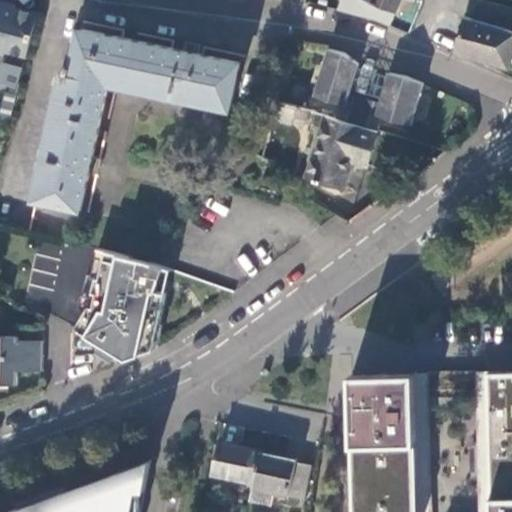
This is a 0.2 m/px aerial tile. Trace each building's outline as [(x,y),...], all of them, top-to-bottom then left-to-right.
[(355,0),(351,12),(387,22),(393,8),(397,9),(401,0),(355,0)] [(0,6),(0,51),(26,58),(38,12),(6,2),(4,7),(0,6)] [(511,27),(465,15),(455,51),(511,66),(511,65),(511,27)] [(37,197),(82,206),(91,170),(99,171),(101,158),(94,156),(108,89),(116,90),(118,83),(231,107),(241,61),(200,52),(201,43),(188,40),(185,49),(82,27),(74,64),(68,63),(66,70),(65,70),(37,197)] [(412,123),(425,81),(408,74),(390,70),(380,99),(351,90),(360,61),(346,50),(329,46),(315,93),(341,101),(336,116),(379,129),(382,114),(412,123)] [(0,61),(0,85),(14,90),(21,68),(0,61)] [(369,162),(379,129),(336,116),(329,114),(311,175),(346,185),(355,159),(369,162)] [(131,255),(99,247),(92,274),(87,273),(79,305),(85,309),(74,326),(75,327),(76,328),(98,341),(101,343),(114,350),(116,351),(118,352),(125,357),(129,356),(132,355),(155,347),(167,291),(158,289),(166,266),(173,269),(173,268),(148,259),(131,255)] [(29,283),(52,290),(62,255),(38,248),(29,283)] [(16,339),(16,333),(2,333),(0,333),(0,382),(17,382),(17,369),(17,355),(16,339)] [(17,355),(41,355),(41,339),(16,339),(17,355)] [(101,343),(98,341),(92,352),(108,361),(114,350),(101,343)] [(17,369),(41,370),(41,355),(17,355),(17,369)] [(511,511),(511,369),(489,370),(492,511),(511,511)] [(480,511),(431,511),(428,372),(416,372),(419,511),(492,511),(489,370),(477,371),(480,511)] [(419,511),(416,372),(351,374),(354,511),(419,511)] [(253,483),(261,450),(220,441),(213,474),(253,483)] [(296,458),(261,450),(253,483),(252,487),(275,491),(304,498),(310,465),(296,462),(296,458)] [(137,511),(149,462),(54,493),(53,506),(18,505),(0,511),(137,511)] [(275,491),(252,487),(249,501),(271,506),(275,491)] [(53,506),(54,493),(18,505),(53,506)]
